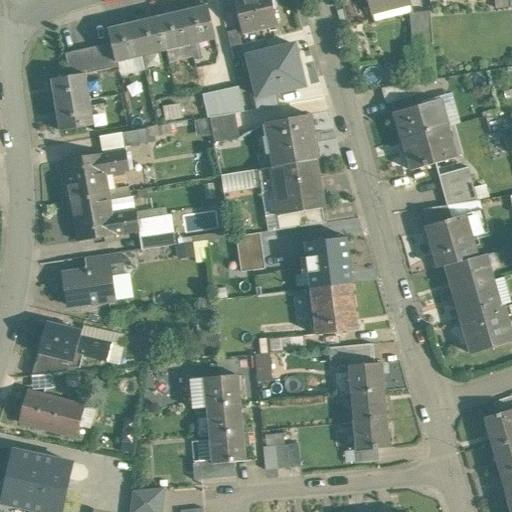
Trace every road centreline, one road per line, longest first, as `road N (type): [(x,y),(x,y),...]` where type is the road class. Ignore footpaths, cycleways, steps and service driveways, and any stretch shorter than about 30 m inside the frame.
road 1 (residential): [(316,0),(430,403)]
road 2 (residential): [(243,490),(452,472)]
road 3 (residential): [(23,190),(24,257),(0,370)]
road 4 (residential): [(0,27),(23,190)]
